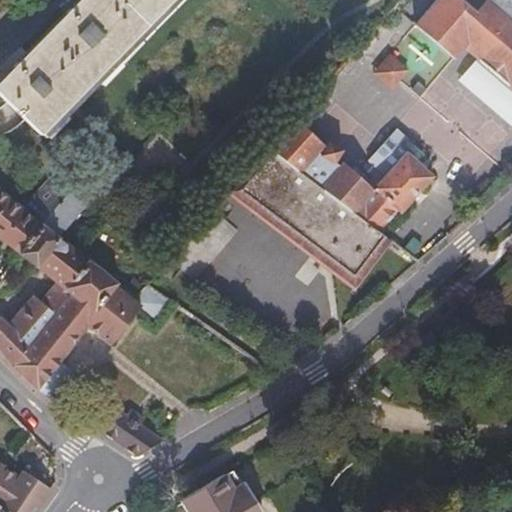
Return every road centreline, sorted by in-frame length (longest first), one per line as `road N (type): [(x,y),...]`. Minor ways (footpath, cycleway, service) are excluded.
road 1 (residential): [(98,489),(145,473),(309,374),(511,206)]
road 2 (residential): [(98,489),(0,385)]
